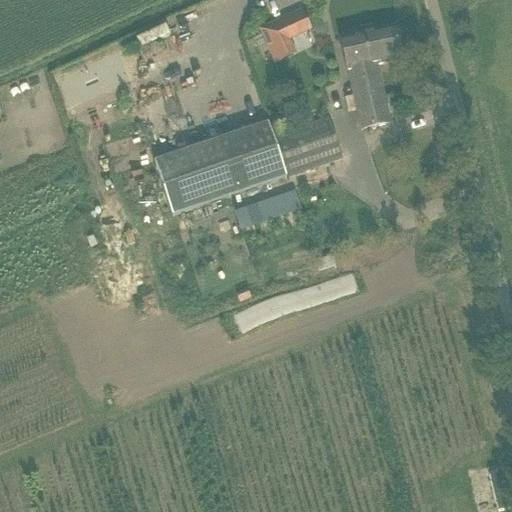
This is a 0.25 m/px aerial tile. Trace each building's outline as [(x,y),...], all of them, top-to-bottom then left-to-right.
[(294,15),(258,32),(274,66),(293,58),(286,43),(309,32),(300,12),(294,15)] [(345,40),(365,130),(389,125),(376,67),(402,61),(394,29),(345,40)] [(67,78),(59,82),(63,93),(72,89),(67,78)] [(331,122),(273,142),(268,128),(154,167),(172,218),(344,159),(331,122)] [(238,230),(299,210),(293,192),(232,211),(238,230)]
